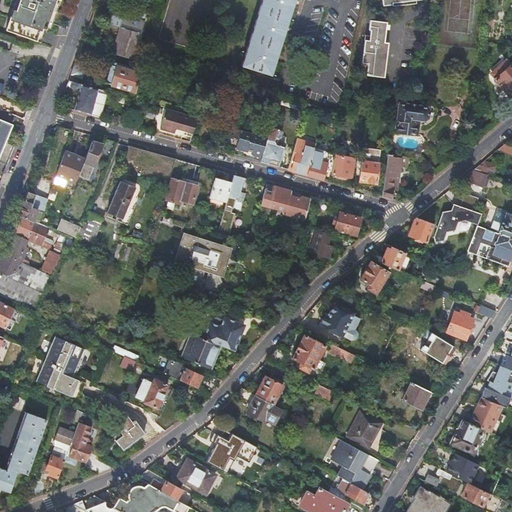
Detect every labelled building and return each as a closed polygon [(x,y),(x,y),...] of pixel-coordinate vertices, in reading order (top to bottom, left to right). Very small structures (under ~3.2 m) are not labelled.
[(41,28),(46,30),(56,0),(15,0),(13,9),(19,11),(16,18),(10,16),(5,29),(36,41),(41,28)] [(271,75),(274,66),(277,56),(283,38),(286,29),(292,10),(295,1),(294,0),(262,0),(242,66),(271,75)] [(99,21),(91,18),(89,25),(86,33),(94,35),(99,21)] [(390,21),(371,18),(370,25),(372,26),(371,34),(366,34),(361,60),(366,61),(364,73),(383,76),(390,38),(387,38),(390,21)] [(120,27),(112,53),(132,59),(140,33),(120,27)] [(87,64),(76,60),(68,81),(76,83),(78,78),(81,79),(87,64)] [(495,79),(494,80),(509,96),(511,93),(511,66),(510,65),(505,60),(492,72),(492,75),(495,79)] [(138,73),(139,69),(113,62),(111,68),(110,67),(105,83),(120,87),(119,88),(134,92),(139,73),(138,73)] [(76,83),(68,81),(65,91),(78,95),(74,110),(100,118),(107,92),(96,89),(85,86),(76,83)] [(85,86),(96,89),(98,84),(89,81),(88,83),(86,82),(85,86)] [(463,81),(462,94),(471,95),(472,82),(463,81)] [(304,102),(279,95),(277,103),(280,104),(282,101),(282,102),(284,103),(285,104),(286,105),(287,106),(289,106),(290,106),(291,107),(293,107),(294,107),(295,107),(296,107),(297,107),(298,106),(299,109),(302,110),(304,102)] [(399,103),(395,132),(416,135),(418,120),(422,120),(426,117),(427,109),(424,107),(399,103)] [(191,137),(195,122),(164,113),(158,134),(176,139),(178,133),(182,134),(191,137)] [(0,151),(11,125),(0,120),(0,151)] [(266,141),(267,138),(235,129),(232,137),(238,139),(233,154),(260,162),(266,141)] [(296,138),(293,151),(287,170),(307,175),(311,158),(312,156),(315,144),(296,138)] [(117,142),(106,139),(99,154),(100,154),(99,157),(109,161),(117,142)] [(269,140),(266,141),(260,162),(278,167),(283,147),(275,144),(273,141),(269,140)] [(101,145),(92,141),(83,163),(77,177),(86,180),(92,167),(101,145)] [(511,147),(504,145),(497,150),(511,155),(511,147)] [(175,159),(129,146),(121,174),(167,187),(175,159)] [(363,147),(361,160),(358,180),(375,183),(378,163),(380,150),(363,147)] [(312,156),(311,158),(307,175),(322,179),(325,170),(330,171),(333,154),(314,148),(312,156)] [(64,151),(54,176),(73,184),(83,158),(64,151)] [(383,178),(381,195),(391,198),(393,184),(403,185),(407,156),(387,154),(384,178),(383,178)] [(335,155),(332,174),(350,177),(353,158),(335,155)] [(474,169),(488,174),(493,176),(495,169),(490,167),(481,163),(474,169)] [(474,169),(464,178),(467,181),(483,187),(488,174),(474,169)] [(226,202),(217,233),(226,235),(233,213),(230,212),(231,207),(232,208),(232,207),(234,199),(236,200),(236,199),(237,199),(244,177),(233,175),(230,185),(226,202)] [(170,177),(164,200),(167,201),(165,208),(172,210),(174,203),(179,204),(180,201),(192,205),(197,185),(170,177)] [(213,180),(209,197),(226,202),(230,185),(213,180)] [(118,181),(111,200),(127,205),(134,186),(118,181)] [(266,184),(260,182),(256,196),(262,198),(266,184)] [(262,198),(260,203),(285,210),(284,213),(285,213),(286,214),(293,216),(293,215),(304,218),(309,198),(301,196),(300,198),(290,195),(291,191),(266,184),(262,198)] [(27,191),(18,215),(32,221),(32,220),(36,209),(31,207),(35,194),(27,191)] [(244,193),(239,192),(237,199),(236,199),(236,200),(234,199),(232,207),(239,209),(244,193)] [(476,205),(478,197),(465,193),(462,200),(476,205)] [(31,207),(36,209),(41,196),(35,194),(31,207)] [(127,205),(111,200),(106,213),(122,219),(127,205)] [(462,200),(460,206),(474,211),(476,205),(462,200)] [(465,219),(477,224),(481,213),(474,211),(460,206),(453,204),(451,210),(442,212),(434,236),(435,241),(443,240),(446,232),(455,230),(458,222),(465,219)] [(364,211),(355,209),(354,211),(351,211),(350,215),(339,213),(337,219),(334,218),(331,228),(334,229),(354,235),(360,218),(363,214),(364,211)] [(502,222),(498,232),(511,236),(511,214),(506,213),(503,222),(502,222)] [(11,233),(28,240),(49,249),(52,242),(44,238),(47,231),(49,227),(37,222),(32,220),(32,221),(18,215),(11,233)] [(408,235),(427,242),(434,224),(416,217),(414,219),(408,235)] [(178,221),(170,218),(168,223),(177,226),(178,221)] [(59,219),(55,230),(75,239),(80,228),(59,219)] [(477,224),(467,251),(470,252),(477,254),(479,246),(478,245),(479,242),(490,246),(486,257),(500,262),(502,257),(511,260),(511,256),(511,236),(498,232),(490,229),(477,224)] [(28,240),(11,233),(0,258),(0,294),(19,303),(18,305),(35,313),(64,246),(71,248),(75,239),(55,230),(51,229),(49,232),(51,235),(58,238),(53,252),(50,251),(41,272),(26,265),(27,262),(22,259),(24,254),(22,253),(25,246),(28,240)] [(331,248),(326,247),(329,235),(315,231),(309,252),(328,257),(331,248)] [(218,244),(183,233),(174,261),(183,264),(192,267),(191,270),(181,268),(176,285),(180,286),(202,294),(209,272),(222,276),(231,248),(218,244)] [(338,244),(348,248),(355,242),(342,238),(338,244)] [(374,251),(367,257),(397,270),(405,252),(391,246),(390,249),(386,248),(383,255),(374,251)] [(502,257),(500,262),(509,265),(511,260),(502,257)] [(365,270),(360,278),(374,287),(372,291),(375,293),(387,273),(370,263),(369,264),(368,263),(364,269),(365,270)] [(427,282),(435,285),(438,279),(429,275),(427,282)] [(402,281),(399,288),(406,291),(409,284),(402,281)] [(0,325),(5,328),(15,309),(0,301),(0,325)] [(324,314),(319,325),(341,336),(352,313),(333,303),(327,316),(324,314)] [(478,311),(491,317),(495,310),(480,304),(478,311)] [(447,331),(465,338),(474,319),(466,316),(467,313),(460,311),(459,314),(454,312),(447,331)] [(210,322),(220,326),(223,318),(216,315),(213,316),(210,322)] [(209,322),(203,338),(220,345),(231,350),(233,351),(241,332),(237,330),(240,323),(224,317),(223,318),(220,326),(210,322),(209,322)] [(190,343),(184,358),(211,368),(220,345),(203,338),(191,333),(187,342),(190,343)] [(303,335),(292,358),(299,363),(297,367),(307,372),(310,367),(313,369),(324,346),(320,343),(321,341),(317,339),(316,342),(303,335)] [(425,352),(443,363),(454,347),(435,335),(425,352)] [(55,336),(36,380),(71,396),(74,389),(71,387),(75,378),(71,376),(83,348),(55,336)] [(338,347),(332,343),(327,352),(334,355),(335,354),(351,362),(354,354),(338,347)] [(114,345),(112,350),(123,355),(135,360),(135,361),(135,360),(137,356),(114,345)] [(289,355),(276,348),(266,360),(282,368),(289,355)] [(144,365),(135,360),(135,361),(135,360),(123,355),(120,362),(132,367),(141,371),(144,365)] [(194,372),(196,369),(188,366),(180,362),(171,358),(169,358),(163,373),(179,380),(180,380),(196,386),(201,376),(194,372)] [(212,391),(222,380),(216,378),(213,383),(204,377),(202,383),(204,385),(204,387),(212,391)] [(264,377),(255,396),(272,405),(281,386),(264,377)] [(161,417),(155,423),(164,431),(183,418),(158,402),(166,385),(153,379),(151,383),(142,379),(135,396),(144,400),(143,402),(149,405),(148,408),(153,410),(161,417)] [(430,391),(412,382),(403,399),(421,408),(430,391)] [(330,401),(334,392),(318,385),(314,394),(330,401)] [(241,388),(235,395),(250,404),(246,412),(263,421),(264,419),(274,424),(281,410),(279,408),(272,405),(255,396),(241,388)] [(502,405),(481,396),(468,422),(484,429),(490,432),(502,405)] [(504,406),(502,405),(490,432),(494,434),(500,421),(498,420),(504,406)] [(360,411),(346,436),(368,448),(382,423),(360,411)] [(0,468),(0,488),(9,491),(16,471),(26,474),(45,419),(25,412),(5,470),(0,468)] [(133,419),(124,414),(117,420),(122,427),(118,431),(121,435),(115,440),(122,449),(144,432),(133,419)] [(455,428),(452,435),(476,446),(484,429),(468,422),(461,419),(457,429),(455,428)] [(75,459),(83,462),(90,446),(87,445),(88,441),(85,437),(89,428),(77,423),(73,433),(63,461),(73,465),(75,459)] [(46,473),(56,477),(73,433),(58,427),(54,439),(54,447),(47,463),(43,462),(40,471),(44,473),(46,469),(48,470),(46,473)] [(476,446),(452,435),(448,443),(472,454),(476,446)] [(363,484),(368,473),(359,468),(367,454),(341,441),(332,457),(344,463),(342,466),(337,475),(345,479),(351,483),(362,489),(364,485),(363,484)] [(368,473),(376,459),(367,454),(359,468),(368,473)] [(344,463),(332,457),(330,460),(342,466),(344,463)] [(98,473),(111,468),(98,461),(92,458),(87,468),(93,471),(98,473)] [(186,459),(175,478),(204,494),(209,485),(207,483),(212,474),(213,474),(214,473),(186,459)] [(442,470),(440,474),(449,479),(451,474),(442,470)] [(423,480),(435,486),(438,479),(427,474),(423,480)] [(345,479),(337,475),(335,480),(342,484),(345,479)] [(185,511),(189,507),(175,499),(181,489),(165,480),(163,483),(153,478),(149,485),(148,484),(142,488),(141,487),(140,486),(139,485),(137,485),(136,485),(134,485),(132,485),(131,486),(130,487),(129,488),(128,490),(128,491),(127,493),(128,495),(128,496),(129,498),(124,501),(117,497),(112,507),(110,508),(108,508),(107,508),(105,507),(104,506),(103,505),(103,503),(103,502),(85,508),(90,511),(153,511),(160,507),(161,506),(162,506),(163,506),(164,506),(165,506),(166,506),(175,511),(185,511)] [(35,482),(29,500),(41,496),(43,482),(35,482)] [(489,500),(492,494),(491,494),(467,482),(461,494),(481,505),(485,498),(489,500)] [(345,494),(361,503),(368,492),(362,489),(351,483),(344,494),(345,494)] [(344,494),(328,485),(325,491),(320,488),(316,496),(302,489),(295,503),(311,511),(330,511),(331,511),(345,511),(349,504),(342,500),(345,494),(344,494)] [(426,511),(430,508),(436,511),(442,511),(448,503),(443,500),(444,498),(439,495),(438,497),(428,490),(427,491),(420,486),(413,498),(414,498),(405,511),(426,511)]
